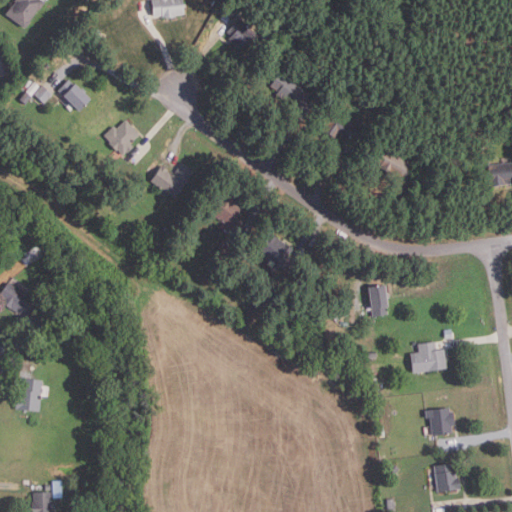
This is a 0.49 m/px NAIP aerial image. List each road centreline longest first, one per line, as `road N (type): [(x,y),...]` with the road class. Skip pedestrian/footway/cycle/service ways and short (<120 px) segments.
road 1 (residential): [(511,239),(393,249),(373,242),(242,154),(183,97)]
road 2 (residential): [(493,242),(511,397)]
